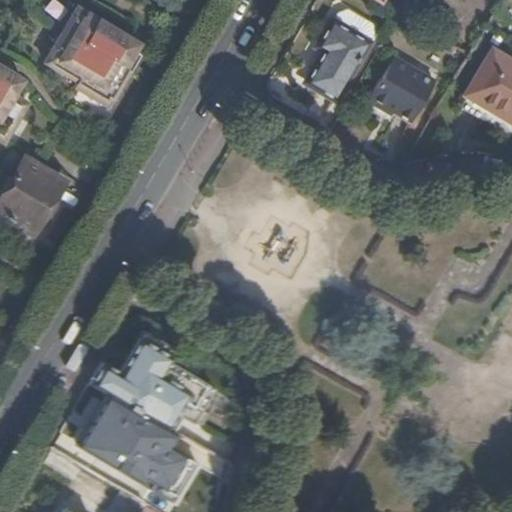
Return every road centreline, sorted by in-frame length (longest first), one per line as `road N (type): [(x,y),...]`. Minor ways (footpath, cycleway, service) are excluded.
road 1 (residential): [(98,269),(246,358),(258,403),(235,511)]
road 2 (residential): [(511,175),(378,178),(211,79)]
road 3 (secondary): [(98,269),(211,79)]
road 4 (secondary): [(0,431),(98,269)]
